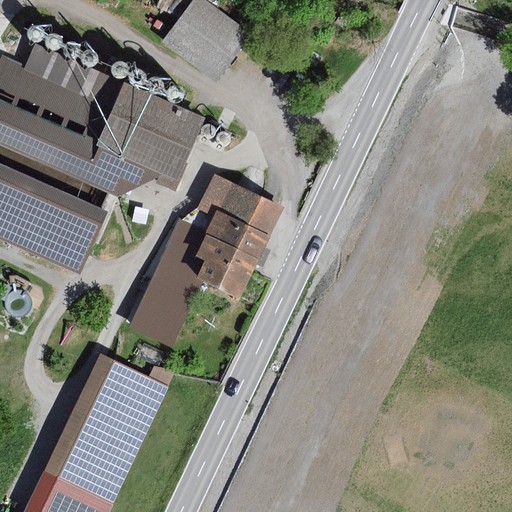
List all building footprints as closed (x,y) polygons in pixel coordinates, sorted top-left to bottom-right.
[(251,36),(204,0),(195,0),(196,0),(195,0),(159,0),(156,7),(182,18),(163,43),(217,81),(251,36)] [(32,40),(34,42),(37,43),(39,43),(42,43),(45,41),(46,39),(47,36),(47,33),(46,30),(45,28),(42,27),(39,26),(37,26),(34,27),(32,29),(30,32),(30,35),(30,37),(32,40)] [(292,28),(278,53),(313,74),(323,57),(309,49),(314,41),(292,28)] [(49,47),(51,49),(54,51),(56,51),(59,50),(62,48),(63,46),(64,43),(64,41),(63,38),(62,36),(59,34),(56,33),(54,34),(51,35),(49,37),(47,39),(47,42),(47,45),(49,47)] [(67,57),(69,58),(72,60),(75,60),(77,59),(80,58),(82,55),(83,53),(83,50),(82,47),(80,45),(77,43),(75,42),(72,43),(69,44),(67,46),(66,48),(65,51),(66,54),(67,57)] [(36,47),(27,68),(112,106),(122,85),(36,47)] [(85,65),(87,67),(90,68),(92,68),(95,67),(98,66),(99,64),(100,61),(100,58),(99,55),(98,53),(95,51),(92,51),(89,51),(87,52),(85,54),(83,57),(83,59),(83,62),(85,65)] [(27,68),(4,58),(0,65),(0,144),(117,197),(153,182),(174,192),(207,119),(124,81),(122,85),(112,106),(27,68)] [(115,77),(117,79),(120,80),(123,80),(126,79),(128,78),(130,75),(131,73),(131,70),(130,67),(128,65),(126,63),(123,63),(120,63),(117,64),(115,66),(114,68),(113,71),(114,74),(115,77)] [(134,84),(136,86),(138,87),(141,87),(144,86),(146,85),(148,82),(149,80),(149,77),(148,74),(146,72),(144,70),(141,70),(138,70),(136,71),(134,73),(132,75),(132,78),(132,81),(134,84)] [(152,91),(154,93),(156,94),(159,95),(162,94),(164,92),(166,90),(167,87),(167,85),(166,82),(164,80),(162,78),(159,77),(156,78),(154,79),(152,81),(150,83),(150,86),(150,89),(152,91)] [(169,99),(171,101),(174,102),(177,102),(180,102),(182,100),(184,98),(185,95),(185,92),(184,89),(182,87),(180,86),(177,85),(174,85),(171,86),(169,88),(168,91),(167,94),(168,96),(169,99)] [(212,139),(214,139),(216,137),(217,135),(218,133),(218,131),(217,129),(215,127),(213,126),(211,125),(208,126),(206,127),(205,129),(204,131),(204,133),(204,135),(206,137),(207,139),(210,139),(212,139)] [(227,146),(229,145),(231,144),(232,142),(232,140),(232,137),(231,135),(230,133),(228,132),(225,132),(223,132),(221,134),(219,135),(219,137),(218,140),(219,142),(220,144),(222,145),(224,146),(227,146)] [(108,213),(0,164),(0,241),(79,277),(108,213)] [(201,205),(218,213),(270,238),(284,208),(216,175),(201,205)] [(270,238),(218,213),(207,236),(198,256),(208,261),(199,280),(239,299),(270,238)] [(199,280),(208,261),(198,256),(207,236),(182,224),(134,324),(170,342),(199,280)] [(170,390),(99,357),(44,475),(116,508),(170,390)]
